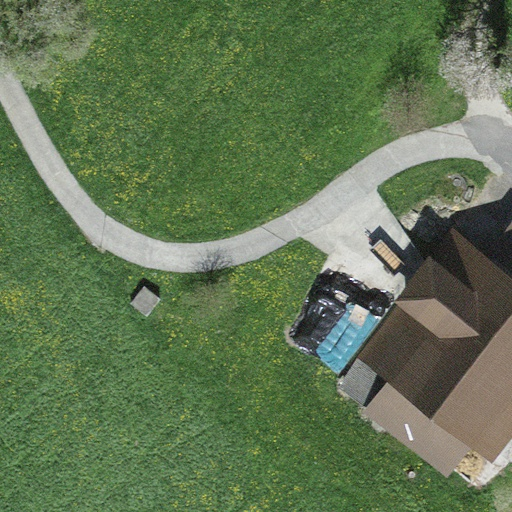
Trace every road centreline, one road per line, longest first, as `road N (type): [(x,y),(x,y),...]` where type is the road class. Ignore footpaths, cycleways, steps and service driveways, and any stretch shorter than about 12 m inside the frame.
road 1 (track): [(0,61),(53,188),(145,254),(231,253),(314,211),(356,176)]
road 2 (residential): [(356,176),(431,144),(481,145),(511,157)]
